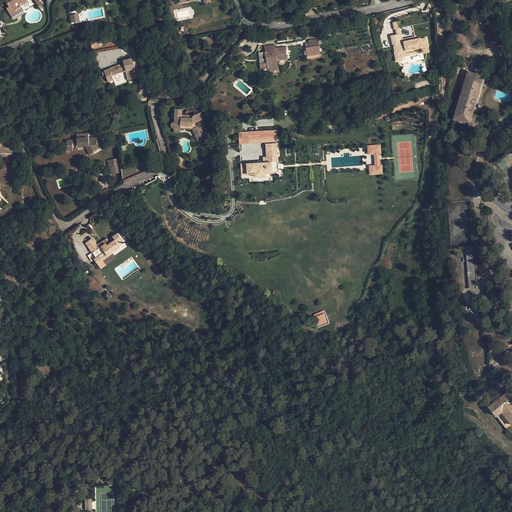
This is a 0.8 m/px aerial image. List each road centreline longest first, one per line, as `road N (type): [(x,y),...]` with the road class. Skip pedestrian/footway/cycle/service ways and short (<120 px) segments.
road 1 (residential): [(248,27),(195,88),(153,105),(161,168),(71,223),(58,223),(0,76)]
road 2 (track): [(371,119),(440,95),(437,0)]
road 3 (residential): [(410,0),(248,27)]
